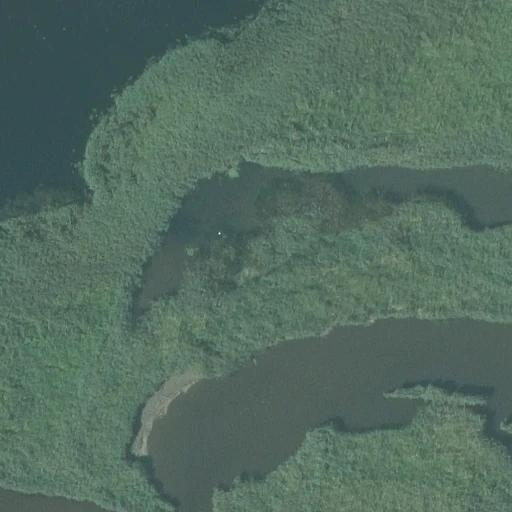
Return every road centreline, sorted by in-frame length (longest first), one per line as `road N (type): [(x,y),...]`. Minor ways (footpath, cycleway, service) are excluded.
road 1 (track): [(511,273),(376,252),(264,273),(194,340),(117,440)]
road 2 (track): [(511,505),(455,482),(385,468),(313,478)]
